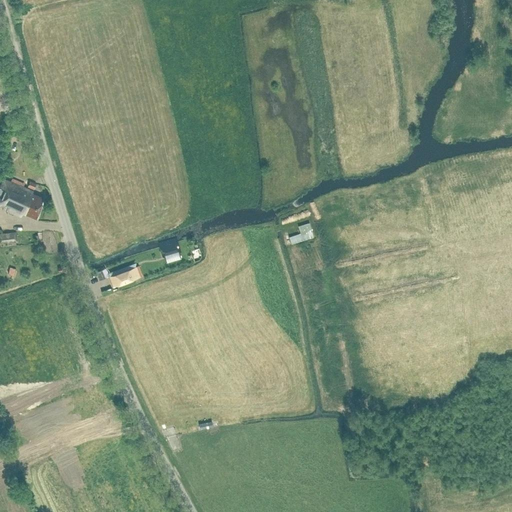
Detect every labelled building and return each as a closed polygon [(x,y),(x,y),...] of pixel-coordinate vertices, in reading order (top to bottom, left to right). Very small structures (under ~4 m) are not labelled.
[(44,198),(32,193),(33,191),(4,179),(0,187),(0,203),(1,203),(7,206),(7,210),(14,213),(16,209),(35,218),(44,198)] [(287,233),(288,239),(308,237),(307,223),(299,224),(299,232),(287,233)] [(0,243),(16,241),(15,232),(0,233),(0,243)] [(178,242),(159,247),(161,256),(180,250),(178,242)] [(112,286),(118,284),(132,279),(142,275),(138,265),(108,276),(112,286)]
